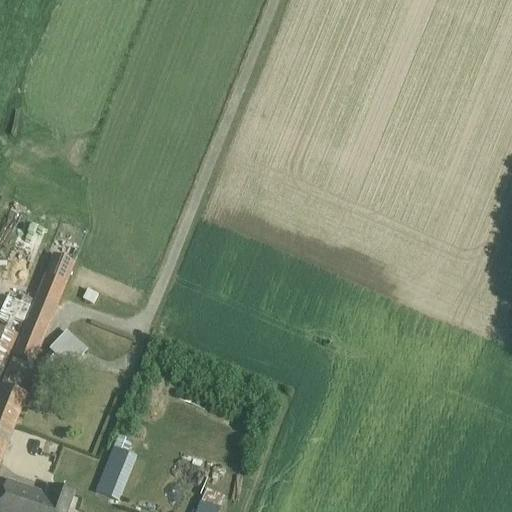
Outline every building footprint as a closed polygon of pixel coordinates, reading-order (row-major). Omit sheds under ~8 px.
[(23,218),(4,275),(24,282),(43,225),(23,218)] [(54,256),(26,323),(40,329),(47,332),(75,265),(54,256)] [(26,323),(13,354),(26,360),(40,329),(26,323)] [(58,342),(49,351),(71,370),(79,361),(58,342)] [(0,464),(27,396),(0,385),(0,464)] [(114,449),(96,493),(118,502),(136,458),(114,449)] [(0,501),(0,511),(32,511),(39,492),(7,481),(0,501)] [(46,495),(39,492),(32,511),(68,511),(74,495),(49,487),(46,495)] [(195,511),(219,511),(224,494),(202,489),(195,511)]
